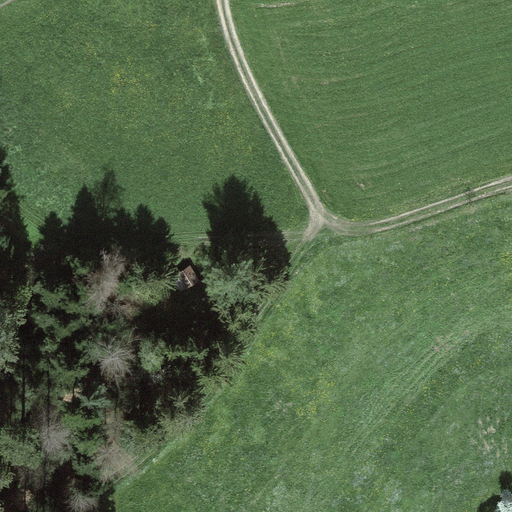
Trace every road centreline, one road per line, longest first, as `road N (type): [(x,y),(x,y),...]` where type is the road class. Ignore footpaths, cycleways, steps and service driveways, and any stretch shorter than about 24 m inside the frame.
road 1 (track): [(319,219),(196,400),(159,434)]
road 2 (track): [(222,0),(319,219)]
road 3 (track): [(319,219),(381,231),(511,185)]
